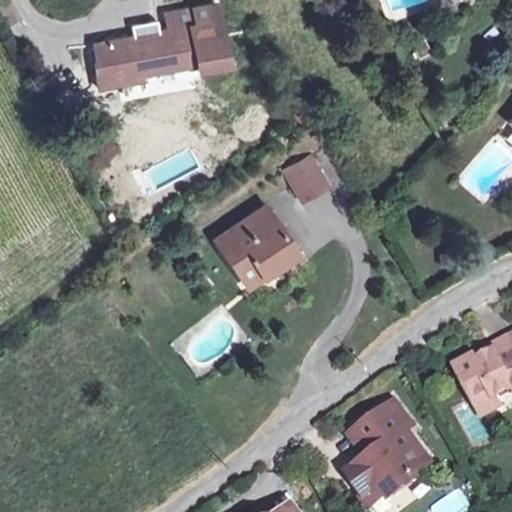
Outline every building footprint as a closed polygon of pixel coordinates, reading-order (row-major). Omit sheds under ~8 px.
[(0,0),(0,22),(1,25),(19,16),(11,0),(0,0)] [(92,41),(95,73),(118,74),(119,83),(141,79),(140,74),(195,63),(196,70),(228,64),(221,32),(213,34),(210,19),(218,17),(216,3),(163,12),(166,28),(156,30),(157,36),(133,40),(132,34),(92,41)] [(221,32),(218,17),(210,19),(213,34),(221,32)] [(157,36),(156,30),(132,34),(133,40),(157,36)] [(118,74),(95,73),(96,87),(119,83),(118,74)] [(292,113),(296,118),(303,112),(299,107),(292,113)] [(284,171),(300,200),(326,185),(310,156),(284,171)] [(237,239),(222,248),(247,286),(264,274),(262,271),(294,250),(264,205),(230,228),(237,239)] [(215,239),(222,248),(237,239),(230,228),(215,239)] [(262,271),(264,274),(296,252),(294,250),(262,271)] [(440,255),(440,263),(451,263),(451,255),(440,255)] [(511,348),(506,337),(491,345),(493,349),(476,359),(473,354),(455,363),(481,414),(500,405),(495,395),(511,386),(511,348)] [(493,349),(491,345),(473,354),(476,359),(493,349)] [(397,401),(361,426),(379,451),(369,458),(349,473),(366,496),(380,486),(388,496),(417,475),(413,471),(430,459),(410,430),(416,425),(397,401)] [(351,434),(369,458),(379,451),(361,426),(351,434)] [(413,471),(417,475),(433,463),(430,459),(413,471)] [(417,481),(372,511),(371,511),(398,511),(426,493),(417,481)] [(380,486),(366,496),(362,498),(371,509),(388,496),(380,486)] [(459,489),(428,511),(429,511),(465,511),(472,507),(459,489)]
